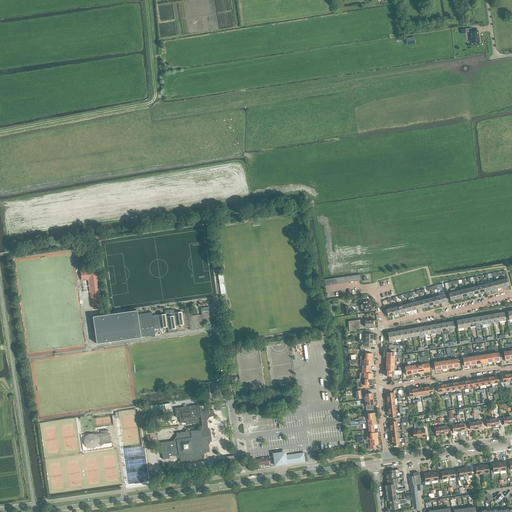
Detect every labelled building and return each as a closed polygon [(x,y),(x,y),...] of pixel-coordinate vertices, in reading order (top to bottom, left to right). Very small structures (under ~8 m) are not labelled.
[(472,28),(466,29),(466,32),(470,31),(472,42),(479,41),(478,30),(472,31),(472,28)] [(414,37),(406,39),(407,45),(415,44),(414,37)] [(97,269),(80,271),(82,280),(89,279),(93,308),(102,307),(97,269)] [(483,282),(477,283),(478,286),(480,293),(485,292),(484,284),(483,284),(483,282)] [(362,312),(371,310),(370,300),(360,302),(362,312)] [(184,325),(184,328),(189,327),(190,330),(204,328),(203,322),(211,321),(210,310),(201,311),(201,314),(192,315),(191,310),(187,311),(187,312),(182,313),(182,312),(174,313),(173,309),(165,310),(165,314),(157,315),(152,315),(152,312),(138,314),(140,328),(154,326),(154,329),(159,328),(159,329),(168,327),(168,333),(177,332),(176,326),(184,325)] [(155,335),(154,329),(154,326),(140,328),(138,314),(137,310),(93,317),(97,344),(141,338),(141,337),(155,335)] [(360,320),(348,321),(349,331),(360,331),(360,320)] [(362,334),(362,340),(373,340),(373,334),(370,334),(370,330),(361,330),(361,334),(362,334)] [(360,349),(365,349),(370,349),(370,346),(373,346),(373,340),(362,340),(361,340),(361,342),(364,342),(364,346),(360,346),(360,349)] [(361,356),(360,359),(372,359),(372,353),(370,353),(370,349),(365,349),(364,356),(361,356)] [(390,352),(387,352),(386,358),(394,358),(402,359),(402,355),(399,355),(399,356),(396,355),(396,356),(394,356),(395,352),(396,352),(396,350),(390,350),(390,352)] [(412,374),(418,373),(417,365),(414,365),(414,361),(413,358),(410,359),(410,362),(411,366),(412,374)] [(360,359),(360,365),(362,365),(362,369),(370,369),(370,366),(372,366),(372,359),(360,359)] [(364,373),(364,379),(372,379),(372,373),(370,373),(370,369),(362,369),(362,373),(364,373)] [(393,377),(394,377),(394,370),(386,370),(386,376),(389,376),(389,381),(393,381),(393,377)] [(368,385),(371,385),(372,379),(364,379),(359,379),(356,379),(356,380),(356,382),(361,382),(361,387),(362,387),(368,388),(368,385)] [(507,403),(499,404),(500,409),(505,408),(506,411),(508,411),(508,408),(507,403)] [(197,417),(201,417),(200,409),(200,407),(199,407),(199,405),(175,408),(176,417),(179,417),(180,423),(186,422),(186,425),(198,423),(197,417)] [(189,431),(187,429),(185,432),(176,433),(177,435),(173,441),(160,443),(163,459),(169,458),(169,456),(171,456),(175,455),(180,459),(180,462),(189,461),(192,462),(194,460),(202,459),(202,456),(206,451),(209,450),(209,445),(210,444),(209,442),(212,441),(211,435),(210,429),(208,429),(207,420),(210,416),(214,415),(213,410),(202,411),(202,409),(200,409),(201,417),(203,430),(201,430),(201,429),(189,431)] [(358,419),(355,419),(355,421),(359,421),(375,419),(375,413),(373,413),(367,413),(367,416),(361,417),(358,417),(358,419)] [(368,428),(368,429),(368,430),(374,429),(373,425),(376,425),(375,419),(359,421),(359,425),(365,424),(366,429),(368,428)] [(421,424),(421,421),(417,422),(419,437),(425,436),(424,429),(421,430),(420,425),(421,424)] [(367,440),(367,439),(378,438),(377,432),(374,432),(374,429),(368,430),(368,431),(367,431),(367,436),(366,437),(367,440)] [(101,433),(96,434),(89,435),(86,437),(85,440),(85,444),(88,446),(91,448),(94,447),(97,445),(111,443),(109,434),(108,434),(108,430),(101,431),(101,433)] [(402,437),(402,438),(399,439),(392,440),(392,446),(399,445),(399,442),(403,442),(408,441),(407,437),(405,437),(402,437)] [(375,445),(378,444),(378,438),(367,439),(368,449),(376,448),(375,445)] [(282,453),(273,455),(274,455),(275,466),(305,461),(304,453),(286,455),(284,453),(282,453)] [(234,455),(218,458),(220,468),(235,465),(234,455)] [(388,474),(386,474),(386,479),(396,478),(396,473),(400,472),(399,469),(387,471),(388,474)] [(482,498),(486,502),(491,495),(487,492),(482,498)] [(396,500),(389,501),(390,510),(398,509),(398,505),(406,503),(405,499),(399,500),(398,500),(396,500)]
